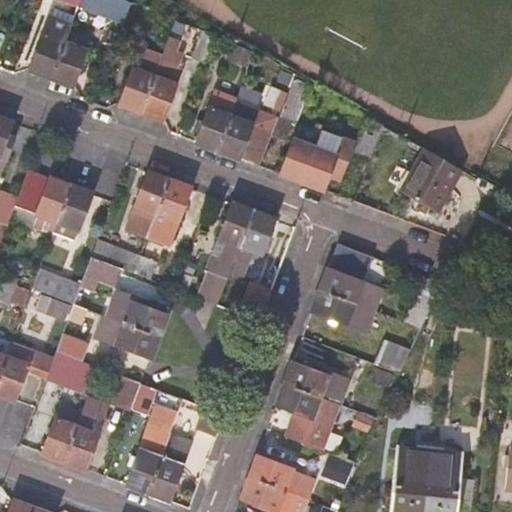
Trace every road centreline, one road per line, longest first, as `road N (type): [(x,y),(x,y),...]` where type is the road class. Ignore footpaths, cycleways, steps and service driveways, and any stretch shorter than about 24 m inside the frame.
road 1 (residential): [(324,215),(0,93)]
road 2 (residential): [(212,511),(324,215)]
road 3 (residential): [(0,462),(131,511)]
road 4 (residential): [(324,215),(437,257)]
